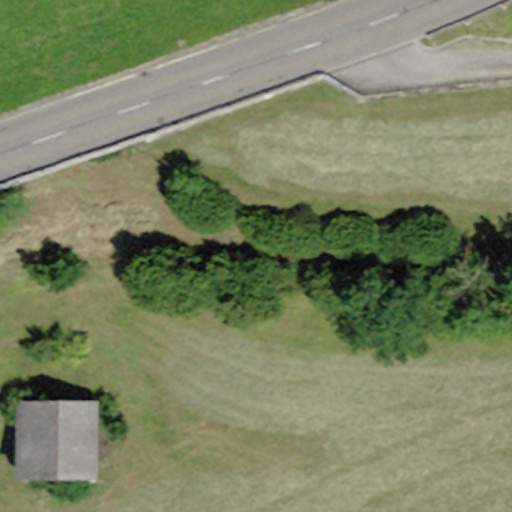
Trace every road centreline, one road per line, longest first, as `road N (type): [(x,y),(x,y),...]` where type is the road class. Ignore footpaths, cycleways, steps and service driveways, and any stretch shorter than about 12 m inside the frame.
road 1 (secondary): [(0,147),(434,0)]
road 2 (track): [(511,74),(400,78),(329,39)]
